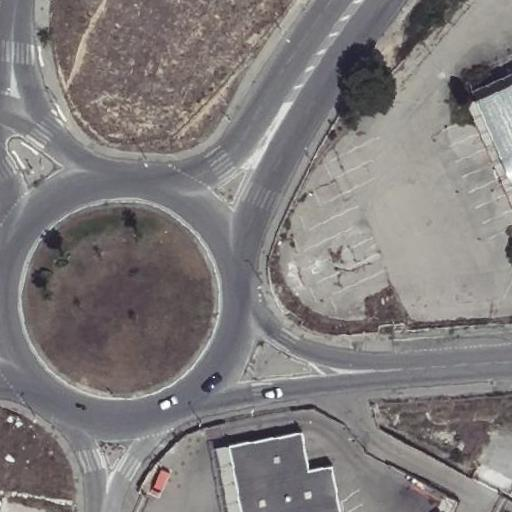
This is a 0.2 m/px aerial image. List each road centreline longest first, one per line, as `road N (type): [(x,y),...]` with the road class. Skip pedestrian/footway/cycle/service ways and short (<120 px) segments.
road 1 (primary): [(237,268),(257,196),(294,127),(385,0)]
road 2 (primary): [(337,0),(219,165),(155,184)]
road 3 (unclassified): [(184,403),(413,368)]
road 4 (unclassified): [(413,368),(323,357),(285,339),(242,297)]
road 5 (residential): [(39,128),(23,55),(22,0)]
road 6 (primary): [(184,403),(216,375),(235,338),(242,297)]
road 7 (primary): [(237,268),(220,231),(192,202),(155,184)]
